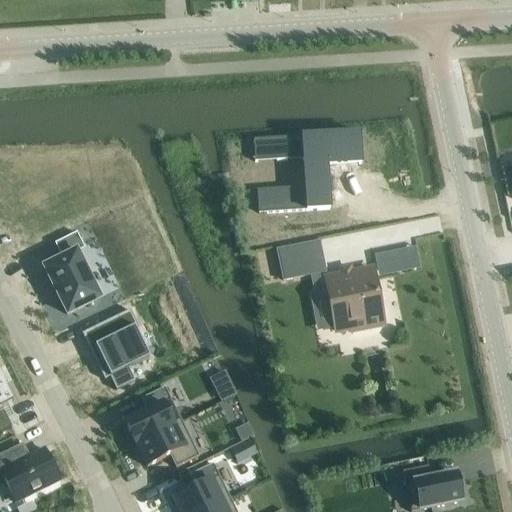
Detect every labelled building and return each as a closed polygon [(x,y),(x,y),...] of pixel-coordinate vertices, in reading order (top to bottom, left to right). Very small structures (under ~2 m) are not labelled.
[(304,187),(257,190),(258,214),(330,209),(327,167),(361,164),(359,133),(275,139),(276,161),(302,159),(304,187)] [(95,150),(24,155),(27,191),(49,189),(48,181),(87,178),(86,165),(96,165),(95,150)] [(511,166),(501,168),(506,198),(511,196),(511,166)] [(62,259),(43,268),(67,315),(98,299),(76,253),(84,248),(76,233),(54,244),(62,259)] [(319,242),(277,251),(283,281),(325,272),(319,242)] [(337,283),(327,285),(328,290),(334,321),(336,332),(351,329),(352,334),(383,327),(371,269),(353,273),(340,276),(336,276),(337,283)] [(130,311),(81,335),(104,381),(109,378),(116,391),(135,382),(128,369),(149,358),(134,329),(138,327),(130,311)] [(219,375),(209,380),(220,403),(229,398),(236,395),(224,372),(219,375)] [(0,405),(3,404),(9,401),(6,393),(0,381),(0,405)] [(146,409),(122,421),(134,446),(175,425),(181,422),(170,400),(169,397),(164,387),(141,399),(146,409)] [(175,425),(134,446),(146,469),(170,457),(176,468),(198,456),(193,445),(181,422),(175,425)] [(241,427),(234,431),(240,442),(246,439),(253,436),(247,424),(241,427)] [(247,442),(230,451),(233,458),(250,450),(253,448),(250,441),(247,442)] [(22,444),(0,455),(0,487),(5,485),(14,504),(61,480),(45,447),(28,456),(22,444)] [(194,487),(170,499),(176,511),(202,511),(223,502),(229,498),(218,477),(217,475),(212,464),(189,476),(194,487)] [(427,467),(402,472),(410,511),(414,511),(461,502),(455,475),(430,480),(427,467)] [(223,502),(202,511),(236,511),(229,498),(223,502)] [(31,502),(16,510),(17,511),(32,511),(35,511),(31,502)]
